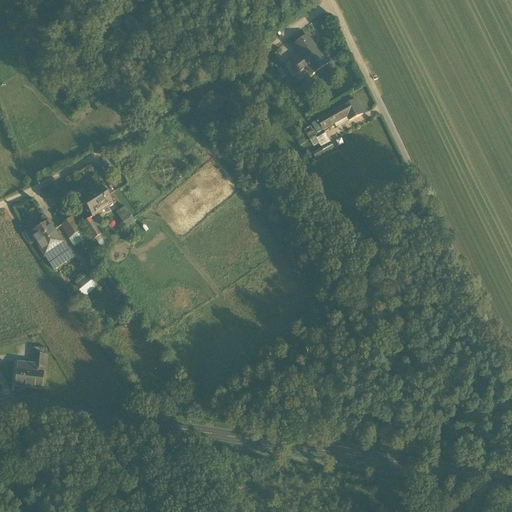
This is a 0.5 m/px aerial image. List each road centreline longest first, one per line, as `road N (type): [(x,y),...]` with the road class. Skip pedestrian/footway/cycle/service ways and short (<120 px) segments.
road 1 (tertiary): [(7,401),(511,478)]
road 2 (unclassified): [(331,2),(511,374)]
road 3 (unclassified): [(0,205),(232,79),(331,2)]
